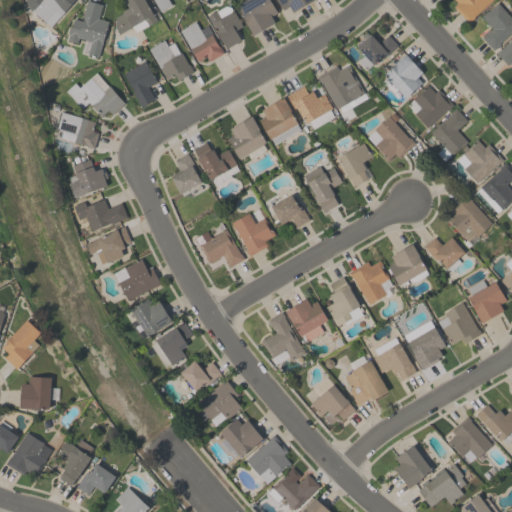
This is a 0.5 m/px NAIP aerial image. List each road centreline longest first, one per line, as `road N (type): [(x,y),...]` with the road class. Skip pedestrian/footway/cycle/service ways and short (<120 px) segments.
road 1 (residential): [(387,511),(315,444),(212,323),(167,246),(130,151)]
road 2 (residential): [(130,151),(342,27),(372,0)]
road 3 (residential): [(210,320),(411,199)]
road 4 (residential): [(341,472),(395,423),(511,356)]
road 5 (residential): [(511,116),(405,0)]
